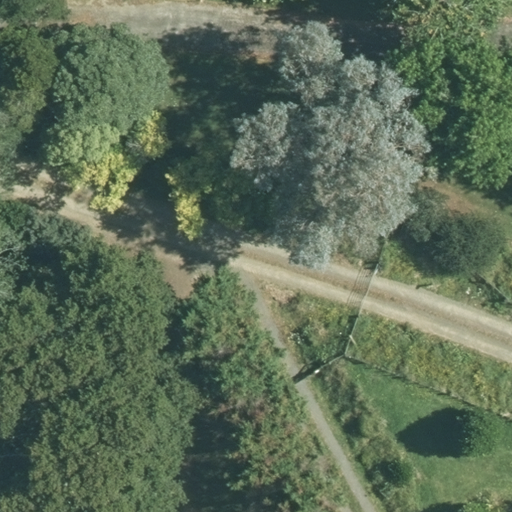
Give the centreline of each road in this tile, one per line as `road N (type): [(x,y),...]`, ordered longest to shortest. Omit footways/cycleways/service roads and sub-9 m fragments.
road 1 (unknown): [(0,178),(511,324)]
road 2 (unknown): [(211,241),(359,511)]
